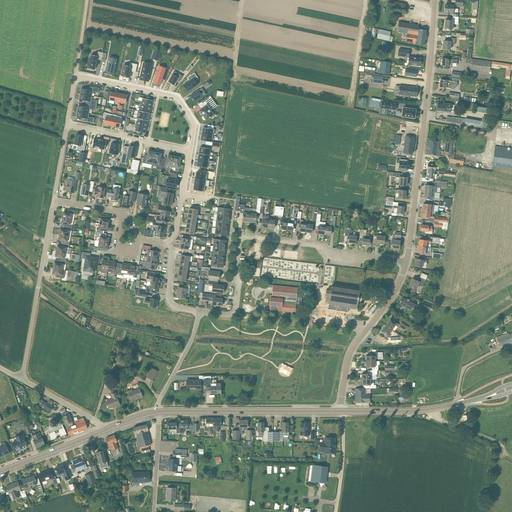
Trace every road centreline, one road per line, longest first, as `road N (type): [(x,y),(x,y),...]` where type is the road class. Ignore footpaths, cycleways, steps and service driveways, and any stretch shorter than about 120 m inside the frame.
road 1 (tertiary): [(407,261),(433,0)]
road 2 (residential): [(234,316),(241,233),(407,261)]
road 3 (primary): [(158,411),(342,413)]
road 4 (unclassified): [(23,380),(53,200)]
road 5 (residential): [(190,151),(193,121),(176,98),(75,74)]
road 6 (primary): [(342,413),(475,400)]
road 7 (residential): [(365,330),(234,316)]
road 8 (residential): [(190,151),(66,125)]
